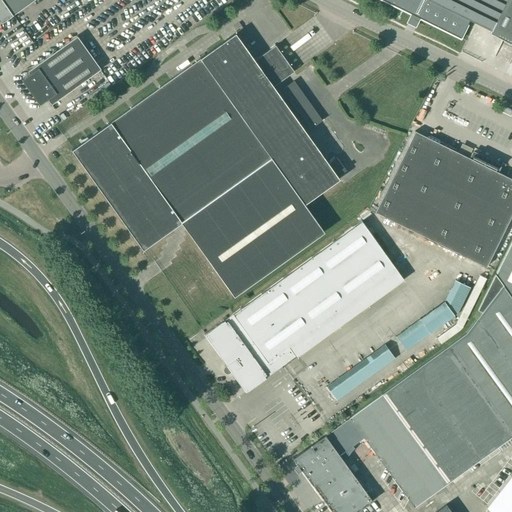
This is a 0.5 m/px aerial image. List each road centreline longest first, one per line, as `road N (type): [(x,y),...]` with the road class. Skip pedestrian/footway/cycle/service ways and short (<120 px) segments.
road 1 (tertiary): [(292,511),(0,106)]
road 2 (trunk): [(176,511),(52,293),(0,243)]
road 3 (unclassified): [(511,93),(322,0)]
road 4 (trunk): [(150,511),(0,394)]
road 5 (trunk): [(0,417),(119,511)]
